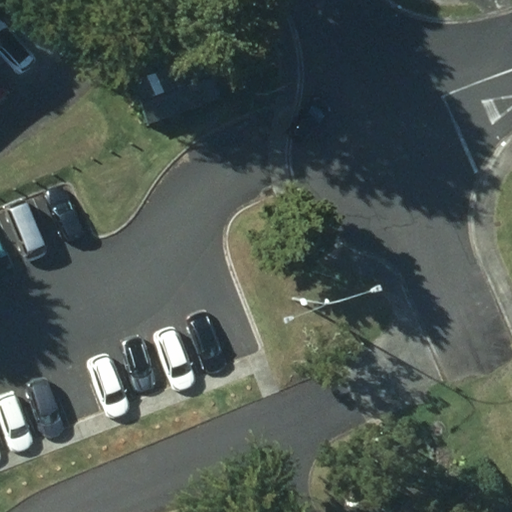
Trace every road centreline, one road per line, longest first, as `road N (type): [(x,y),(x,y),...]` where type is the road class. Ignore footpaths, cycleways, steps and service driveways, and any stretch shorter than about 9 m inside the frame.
road 1 (residential): [(389,124),(489,364)]
road 2 (residential): [(334,0),(389,124)]
road 3 (residential): [(389,124),(511,80)]
